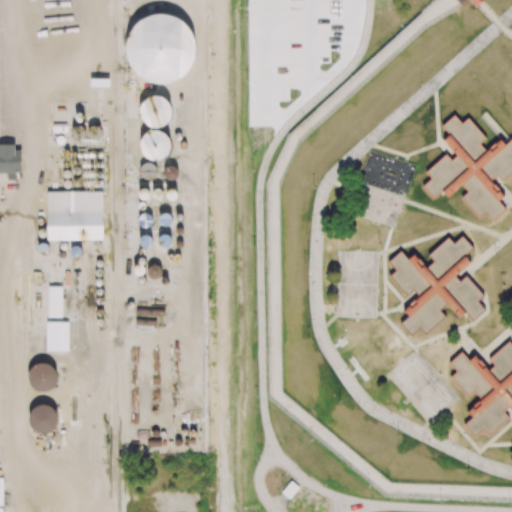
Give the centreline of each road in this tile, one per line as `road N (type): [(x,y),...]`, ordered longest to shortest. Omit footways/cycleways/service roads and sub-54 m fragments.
road 1 (residential): [(224,511),(223,0)]
road 2 (residential): [(5,125),(3,0)]
